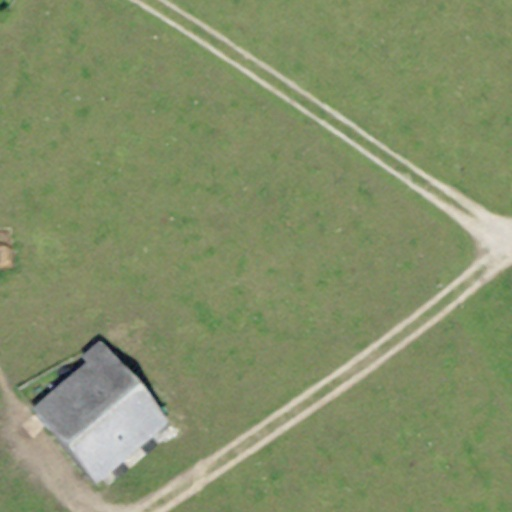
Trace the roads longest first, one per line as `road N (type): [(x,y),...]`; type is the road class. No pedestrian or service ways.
road 1 (track): [(511,253),(152,511)]
road 2 (track): [(511,240),(147,0)]
